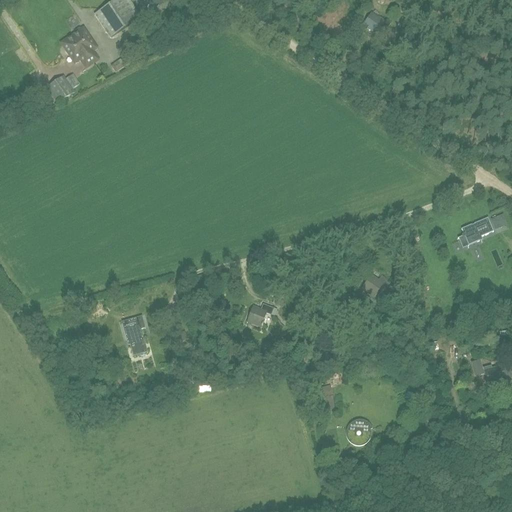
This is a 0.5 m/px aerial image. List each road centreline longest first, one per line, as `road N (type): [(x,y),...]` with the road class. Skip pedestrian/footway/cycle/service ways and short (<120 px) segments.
road 1 (unknown): [(502,181),(411,218),(151,290)]
road 2 (track): [(511,186),(392,120),(222,0)]
road 3 (track): [(309,511),(350,499),(422,453),(511,429)]
